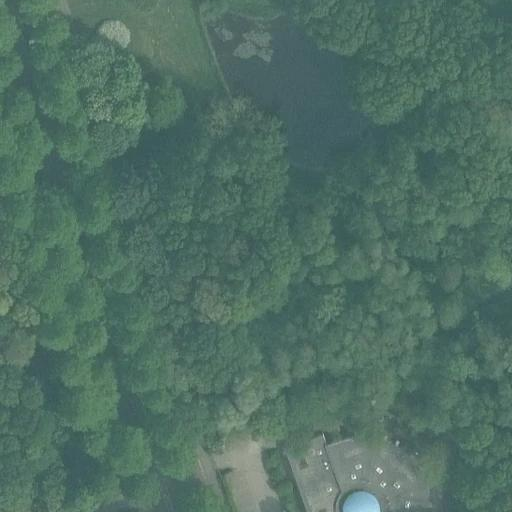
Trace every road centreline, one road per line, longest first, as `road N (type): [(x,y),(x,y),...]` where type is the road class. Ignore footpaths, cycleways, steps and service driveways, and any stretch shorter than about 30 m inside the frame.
road 1 (tertiary): [(90,260),(9,0)]
road 2 (tertiary): [(162,484),(165,458),(110,285),(90,260)]
road 3 (tertiary): [(90,260),(89,291),(144,465),(162,484)]
